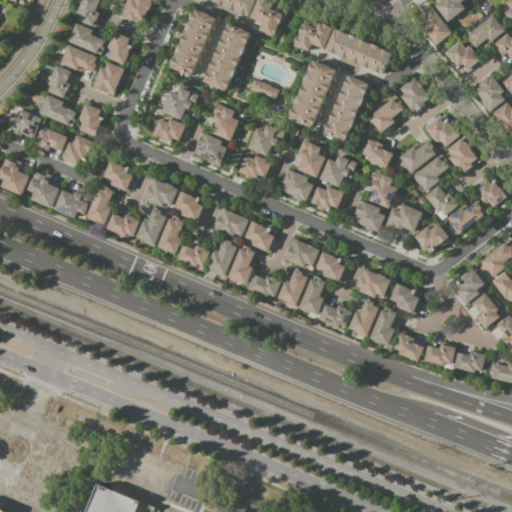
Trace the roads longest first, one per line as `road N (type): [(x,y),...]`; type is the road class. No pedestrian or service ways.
road 1 (secondary): [(0,356),(374,511)]
road 2 (trunk): [(344,354),(0,208)]
road 3 (trunk): [(0,245),(330,383)]
road 4 (secondary): [(436,511),(161,397)]
road 5 (residential): [(511,174),(420,56)]
road 6 (trunk): [(385,405),(511,455)]
